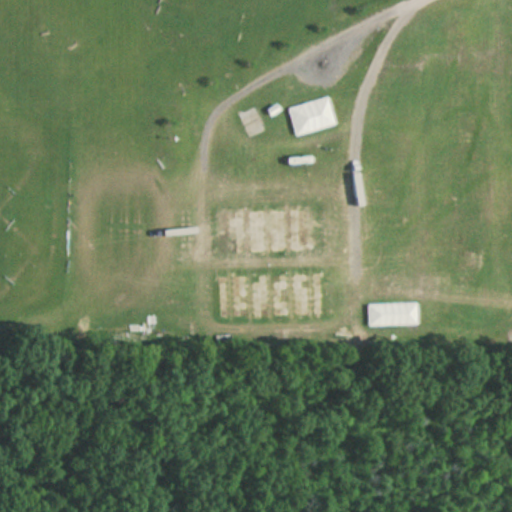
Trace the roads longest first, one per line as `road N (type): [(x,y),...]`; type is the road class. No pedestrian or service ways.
road 1 (track): [(418,1),(360,99),(354,275)]
road 2 (track): [(418,1),(230,99),(211,123),(204,168)]
